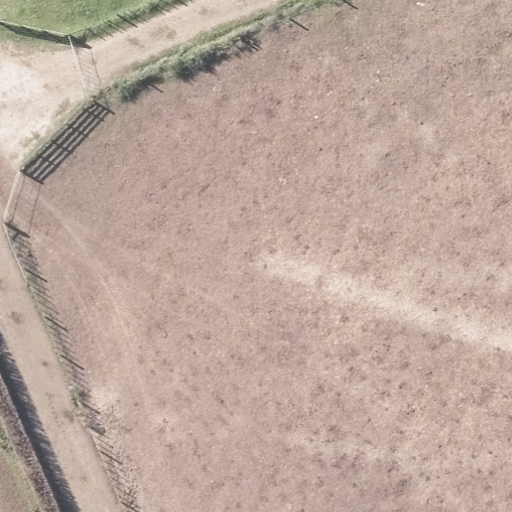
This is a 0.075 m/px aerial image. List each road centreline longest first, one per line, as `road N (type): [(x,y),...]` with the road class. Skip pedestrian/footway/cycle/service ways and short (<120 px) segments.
road 1 (track): [(0,104),(237,0)]
road 2 (track): [(0,287),(91,511)]
